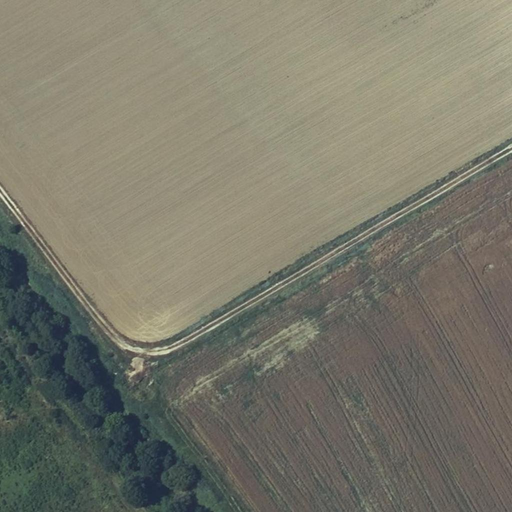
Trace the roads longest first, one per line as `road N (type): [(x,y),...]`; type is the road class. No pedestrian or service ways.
road 1 (track): [(0,196),(110,335),(139,355),(168,348),(511,149)]
road 2 (track): [(0,329),(139,511)]
road 3 (track): [(125,348),(231,511)]
